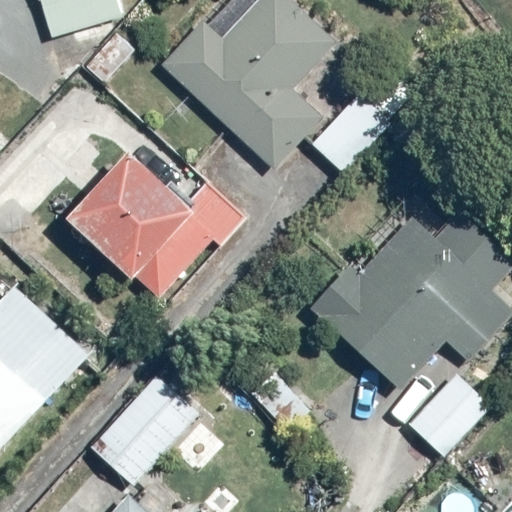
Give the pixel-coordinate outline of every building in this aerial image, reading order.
[(129,19),(123,0),(45,0),(55,38),(129,19)] [(290,89),(335,43),(290,0),(223,0),(161,64),(270,170),(320,118),(290,89)] [(138,53),(118,34),(84,68),(104,87),(138,53)] [(387,128),(353,95),(307,142),(341,174),(387,128)] [(199,189),(180,171),(166,185),(126,149),(65,216),(160,303),(221,238),(228,245),(253,217),(210,177),(199,189)] [(511,266),(445,207),(412,244),(397,231),(357,277),(345,267),(306,312),(397,391),(443,339),(467,361),(508,313),(487,295),(511,266)] [(0,296),(0,445),(88,354),(14,282),(0,296)] [(315,410),(272,366),(245,391),(288,436),(315,410)] [(492,404),(458,372),(407,425),(441,458),(492,404)] [(199,412),(157,374),(90,449),(131,486),(199,412)] [(144,511),(130,499),(118,511),(144,511)]
